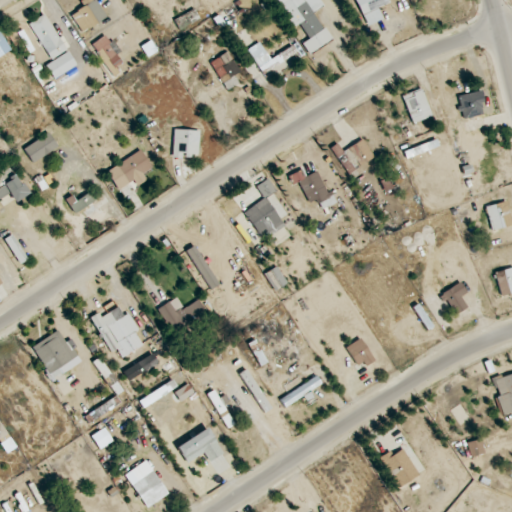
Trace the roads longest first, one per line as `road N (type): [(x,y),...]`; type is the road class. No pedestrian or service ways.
road 1 (residential): [(0,324),(401,64),(511,27)]
road 2 (residential): [(217,511),(438,367),(511,331)]
